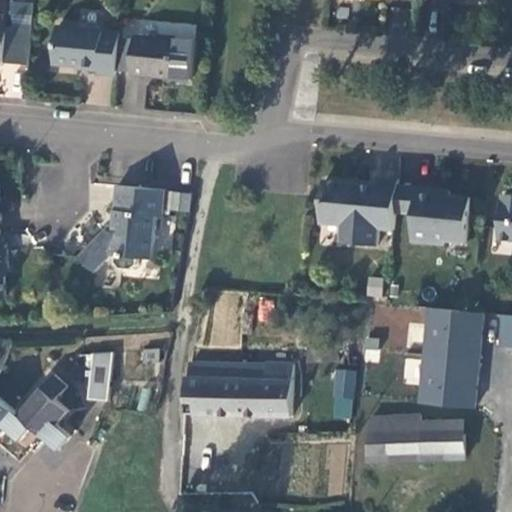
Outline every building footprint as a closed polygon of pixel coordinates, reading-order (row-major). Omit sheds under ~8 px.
[(0,0),(0,67),(2,68),(6,64),(32,67),(35,29),(12,27),(13,4),(9,0),(0,0)] [(98,75),(118,77),(118,72),(121,39),(122,35),(60,29),(55,65),(78,67),(78,70),(98,72),(98,75)] [(121,39),(118,72),(133,72),(133,77),(174,80),(177,39),(159,37),(159,41),(136,38),(136,40),(121,39)] [(122,110),(144,112),(146,78),(124,77),(122,110)] [(381,229),(396,230),(398,213),(400,185),(400,180),(379,178),(379,184),(361,182),(361,187),(352,186),(352,184),(326,181),(322,223),(345,225),(343,243),(379,246),(381,229)] [(400,185),(398,213),(416,214),(419,187),(400,185)] [(162,218),(165,191),(117,186),(112,233),(105,233),(81,258),(96,273),(112,257),(112,255),(116,255),(116,263),(118,268),(134,270),(137,266),(138,258),(153,259),(157,217),(162,218)] [(419,187),(416,214),(414,242),(447,244),(447,241),(469,242),(473,198),(452,196),(452,192),(441,191),(441,190),(419,187)] [(511,195),(506,195),(502,239),(511,240),(511,195)] [(3,236),(0,235),(0,298),(6,298),(4,269),(8,268),(7,250),(4,249),(3,236)] [(368,276),(365,295),(380,297),(383,278),(368,276)] [(260,300),(259,320),(271,321),(273,301),(260,300)] [(511,347),(511,315),(499,314),(496,346),(511,347)] [(378,361),(378,338),(365,338),(365,360),(378,361)] [(159,349),(141,348),(140,368),(158,368),(159,349)] [(94,401),(114,400),(112,352),(92,353),(94,401)] [(419,357),(404,357),(403,382),(418,383),(419,357)] [(185,378),(185,411),(293,414),(294,366),(269,365),(268,373),(260,373),(258,380),(229,379),(228,364),(192,361),(191,377),(185,378)] [(354,418),(351,369),(331,370),(334,419),(354,418)] [(60,449),(72,436),(60,425),(70,412),(57,400),(69,387),(56,375),(20,413),(34,425),(48,437),(60,449)] [(0,394),(0,438),(9,429),(21,439),(34,425),(20,413),(0,394)] [(466,459),(466,434),(446,434),(446,422),(422,422),(422,416),(374,417),(370,461),(391,460),(390,454),(406,453),(407,460),(466,459)] [(446,434),(466,434),(465,421),(446,422),(446,434)]
